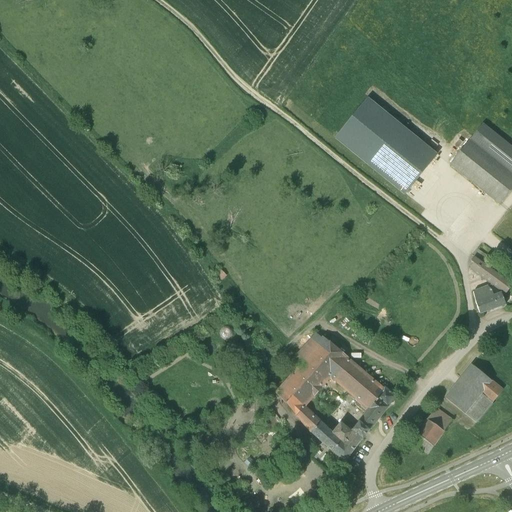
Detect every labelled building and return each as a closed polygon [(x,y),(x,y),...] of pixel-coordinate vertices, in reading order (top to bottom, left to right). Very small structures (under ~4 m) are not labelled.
[(367,98),(339,132),(408,189),(437,155),(367,98)] [(511,145),(483,123),(449,166),(499,206),(511,189),(511,145)] [(505,294),(511,284),(482,261),(486,255),(478,250),(472,260),(475,262),(474,263),(478,266),(474,272),(505,294)] [(219,285),(227,276),(220,270),(211,278),(219,285)] [(493,295),(491,289),(487,286),(472,292),(479,314),(505,305),(501,293),(493,295)] [(383,390),(323,339),(277,392),(269,384),(260,392),(267,399),(275,391),(311,433),(320,423),(303,407),(330,376),(356,398),(354,400),(356,402),(355,403),(355,405),(366,414),(358,423),(353,430),(363,438),(395,397),(384,388),(383,390)] [(476,423),(502,390),(472,365),(445,398),(476,423)] [(427,455),(444,431),(427,420),(410,442),(427,455)] [(344,463),(352,452),(329,432),(320,423),(311,433),(344,463)] [(351,432),(341,424),(334,432),(331,429),(329,432),(352,452),(363,438),(353,430),(351,432)]
